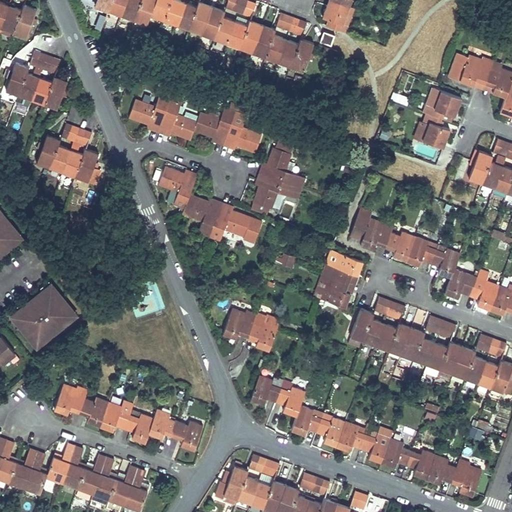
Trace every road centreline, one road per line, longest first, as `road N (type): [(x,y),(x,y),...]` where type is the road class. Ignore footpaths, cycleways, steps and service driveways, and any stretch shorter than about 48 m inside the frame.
road 1 (residential): [(233,429),(124,152)]
road 2 (residential): [(460,511),(233,429)]
road 3 (residential): [(196,483),(28,420)]
road 4 (residential): [(124,152),(57,0)]
